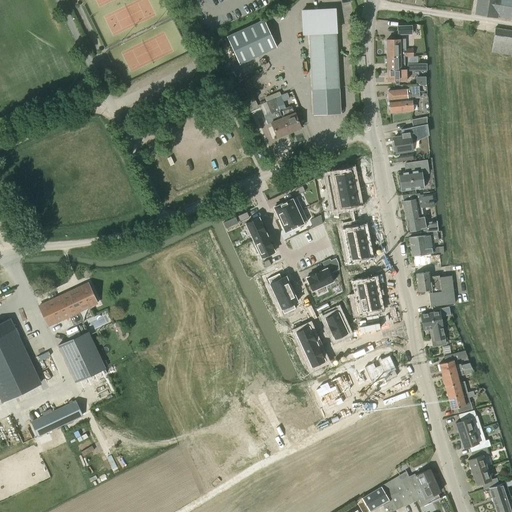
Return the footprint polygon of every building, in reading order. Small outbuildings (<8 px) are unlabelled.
[(498,17),(511,18),(511,0),(476,0),(474,14),(497,18),(498,17)] [(339,113),(335,32),(336,32),(336,30),(335,30),(334,10),(335,10),(335,9),(301,11),(301,12),(302,12),(303,32),(302,32),(302,33),(309,33),(313,114),(339,113)] [(276,47),(264,20),(227,37),(240,64),(276,47)] [(397,26),(398,34),(412,34),(411,25),(397,26)] [(491,52),(511,55),(511,30),(495,28),(491,52)] [(405,49),(404,39),(386,40),(386,56),(400,56),(413,55),(413,49),(405,49)] [(400,56),(386,56),(386,69),(404,69),(404,63),(400,63),(400,56)] [(405,69),(404,69),(386,69),(387,81),(398,80),(398,81),(406,81),(405,69)] [(205,75),(194,80),(196,85),(207,79),(205,75)] [(387,91),(388,99),(410,97),(410,94),(419,93),(418,84),(409,85),(409,89),(387,91)] [(419,96),(419,93),(410,94),(410,97),(388,99),(388,100),(389,100),(390,112),(412,110),(411,102),(417,101),(416,96),(419,96)] [(275,98),(282,117),(289,133),(301,128),(294,112),(291,106),(285,108),(281,96),(275,98)] [(272,121),(282,117),(275,98),(266,102),(272,121)] [(426,116),(410,119),(412,127),(426,124),(426,116)] [(277,138),(289,133),(282,117),(272,121),(270,122),(277,138)] [(394,143),(392,143),(393,151),(395,150),(395,152),(399,151),(408,150),(411,150),(410,144),(428,136),(429,135),(428,123),(427,124),(426,124),(412,127),(401,129),(402,134),(401,134),(402,137),(393,138),(394,143)] [(408,163),(409,171),(398,173),(401,191),(423,188),(422,185),(424,185),(423,178),(421,178),(421,173),(428,172),(426,161),(408,163)] [(347,172),(327,176),(334,209),(354,205),(358,204),(351,171),(347,172)] [(302,185),(297,188),(299,194),(305,191),(302,185)] [(402,195),(403,201),(402,201),(406,220),(415,218),(423,216),(421,208),(428,207),(433,206),(432,193),(419,195),(419,193),(416,193),(402,195)] [(296,197),(273,207),(279,219),(302,209),(296,197)] [(302,209),(279,219),(285,231),(307,221),(302,209)] [(246,212),(237,216),(240,221),(249,217),(246,212)] [(321,215),(310,220),(313,227),(322,223),(321,215)] [(415,218),(406,220),(408,231),(422,228),(423,232),(432,231),(436,231),(437,231),(436,220),(425,222),(424,216),(423,216),(415,218)] [(258,217),(245,223),(253,240),(266,234),(258,217)] [(346,232),(343,232),(346,246),(366,242),(363,228),(358,229),(357,224),(344,227),(346,232)] [(424,235),(409,237),(410,245),(424,243),(425,248),(432,247),(434,247),(440,247),(442,246),(442,245),(443,245),(442,235),(442,230),(437,231),(436,231),(432,231),(423,232),(424,235)] [(266,234),(253,240),(261,257),(274,251),(266,234)] [(366,242),(346,246),(348,255),(349,260),(369,256),(366,242)] [(424,243),(410,245),(411,256),(414,255),(415,266),(428,264),(427,257),(430,256),(431,256),(430,255),(430,254),(430,253),(433,252),(432,250),(432,247),(425,248),(424,243)] [(313,274),(306,277),(309,284),(312,291),(335,280),(331,273),(339,269),(338,262),(336,258),(330,260),(326,262),(328,267),(325,269),(313,274)] [(269,259),(263,262),(266,267),(271,265),(269,259)] [(271,265),(266,267),(268,273),(274,270),(271,265)] [(417,292),(431,290),(441,288),(439,277),(439,275),(430,276),(429,272),(415,274),(417,292)] [(279,273),(267,278),(275,296),(291,289),(286,276),(281,278),(279,273)] [(441,288),(431,290),(431,292),(428,293),(430,306),(455,303),(451,276),(439,277),(441,288)] [(373,280),(356,284),(359,297),(376,294),(373,280)] [(87,283),(38,305),(48,326),(69,316),(73,326),(83,321),(79,312),(97,303),(87,283)] [(291,289),(275,296),(283,314),(295,308),(293,304),(297,302),(291,289)] [(359,297),(354,298),(357,312),(379,308),(376,294),(359,297)] [(325,303),(319,305),(322,311),(327,308),(325,303)] [(335,306),(322,312),(332,333),(345,327),(335,306)] [(423,329),(432,328),(435,339),(444,337),(442,327),(441,323),(444,322),(442,314),(439,314),(439,312),(421,315),(423,329)] [(294,314),(285,318),(287,324),(297,320),(294,314)] [(9,319),(0,323),(0,397),(3,404),(41,386),(9,319)] [(297,320),(287,324),(290,329),(299,325),(297,320)] [(362,324),(357,327),(360,332),(365,330),(362,324)] [(309,326),(295,332),(304,350),(317,343),(309,326)] [(87,331),(57,345),(75,382),(105,368),(87,331)] [(317,343),(304,350),(311,366),(324,360),(317,343)] [(439,364),(442,375),(471,367),(469,363),(461,365),(460,364),(455,365),(453,360),(467,357),(464,350),(443,356),(445,362),(439,364)] [(371,364),(362,368),(369,382),(370,382),(370,383),(384,377),(385,379),(395,374),(394,371),(396,370),(389,356),(381,360),(380,358),(370,362),(371,364)] [(471,367),(442,375),(445,386),(459,383),(458,376),(473,372),(471,367)] [(320,389),(317,391),(323,406),(335,401),(337,406),(344,403),(343,401),(340,395),(351,390),(345,375),(319,387),(320,389)] [(459,383),(445,386),(448,398),(473,391),(474,391),(472,386),(466,388),(461,389),(459,383)] [(473,391),(448,398),(451,409),(457,408),(458,412),(472,409),(470,402),(468,397),(474,396),(473,391)] [(75,401),(31,421),(37,435),(82,415),(75,401)] [(455,423),(459,435),(481,428),(477,415),(475,416),(474,410),(458,414),(460,421),(455,423)] [(471,452),(486,447),(491,445),(489,438),(485,440),(481,428),(459,435),(463,448),(469,446),(471,452)] [(472,472),(487,467),(482,455),(488,453),(486,447),(471,452),(473,458),(467,460),(472,472)] [(488,488),(499,484),(496,478),(491,479),(487,467),(472,472),(476,485),(481,483),(483,489),(488,488)] [(406,471),(404,472),(398,476),(400,482),(409,478),(414,489),(419,487),(435,480),(429,469),(415,475),(414,474),(408,476),(406,471)] [(423,506),(424,506),(440,498),(437,493),(440,492),(435,480),(419,487),(414,489),(409,478),(400,482),(398,476),(380,486),(362,497),(369,510),(382,504),(384,507),(388,505),(391,511),(418,500),(420,504),(421,505),(422,506),(423,506)] [(488,488),(493,501),(500,499),(501,501),(506,499),(511,497),(505,482),(502,483),(499,484),(488,488)] [(506,499),(501,501),(500,499),(493,501),(496,511),(511,511),(511,510),(511,509),(511,497),(506,500),(506,499)]
